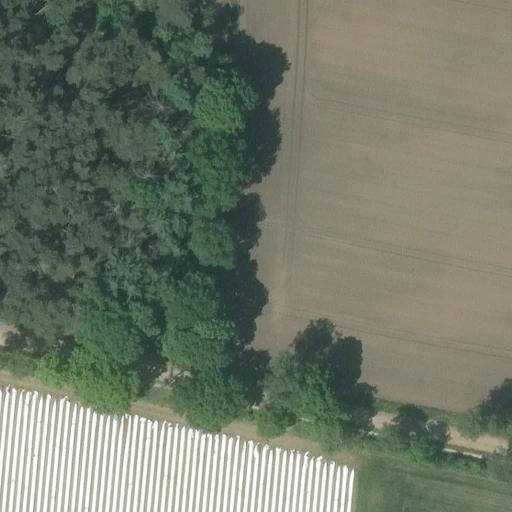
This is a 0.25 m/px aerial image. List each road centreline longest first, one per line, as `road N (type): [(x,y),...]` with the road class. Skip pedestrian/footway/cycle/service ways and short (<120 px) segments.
road 1 (track): [(511,440),(0,335)]
road 2 (track): [(141,0),(191,63),(205,55),(219,0)]
